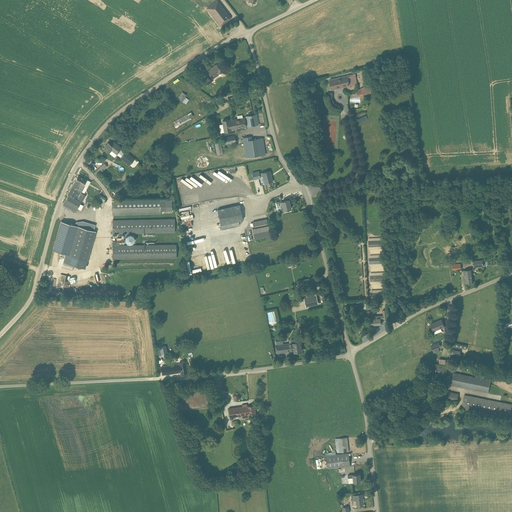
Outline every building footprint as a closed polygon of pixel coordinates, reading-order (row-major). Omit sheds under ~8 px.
[(218,1),(207,9),(220,25),(230,17),(218,1)] [(210,75),(207,76),(203,79),(207,85),(211,83),(210,80),(212,78),(212,79),(218,74),(221,71),(219,69),(216,65),(212,67),(213,68),(208,72),(210,75)] [(350,85),(358,84),(355,74),(348,75),(330,80),(332,90),(350,86),(350,85)] [(231,86),(232,90),(249,86),(248,82),(231,86)] [(361,89),(356,90),(358,96),(361,96),(362,97),(364,96),(364,95),(377,91),(374,84),(361,88),(361,89)] [(177,99),(182,102),(185,104),(189,99),(185,97),(186,95),(182,92),(177,99)] [(172,123),(175,127),(190,119),(187,114),(172,123)] [(257,114),(246,116),(248,126),(258,125),(257,114)] [(231,130),(247,127),(245,118),(229,120),(229,119),(223,120),(224,132),(231,131),(231,130)] [(223,138),(225,144),(236,142),(234,135),(223,138)] [(242,138),(243,143),(245,158),(260,155),(265,155),(263,138),(252,139),(251,136),(242,138)] [(214,142),(217,155),(222,154),(220,141),(214,142)] [(108,143),(103,149),(107,152),(109,153),(111,150),(117,155),(118,153),(122,156),(124,153),(120,150),(122,148),(114,142),(111,145),(108,143)] [(122,156),(120,158),(129,166),(135,160),(125,152),(124,153),(122,156)] [(196,162),(196,163),(196,164),(196,165),(197,165),(197,166),(198,167),(199,168),(200,168),(200,169),(201,169),(202,169),(203,169),(204,169),(205,169),(205,168),(206,168),(207,167),(208,166),(208,165),(209,165),(209,164),(209,163),(209,162),(209,161),(208,160),(208,159),(207,158),(206,158),(206,157),(205,157),(204,156),(203,156),(202,156),(201,156),(200,156),(200,157),(199,157),(198,158),(197,159),(197,160),(196,160),(196,161),(196,162)] [(94,172),(98,176),(103,171),(103,170),(107,166),(104,163),(100,167),(94,172)] [(260,178),(260,177),(263,176),(265,184),(268,183),(272,182),(270,171),(259,174),(258,172),(252,173),(254,179),(260,178)] [(87,180),(78,175),(68,195),(69,196),(63,205),(66,206),(76,212),(81,202),(78,201),(78,200),(76,199),(80,191),(82,192),(85,186),(83,185),(87,180)] [(188,176),(186,179),(197,187),(199,184),(188,176)] [(85,195),(81,193),(77,199),(82,201),(85,195)] [(112,201),(112,215),(161,214),(160,211),(171,211),(171,200),(112,201)] [(282,202),(277,204),(278,207),(281,207),(282,211),(287,210),(288,210),(288,209),(291,209),(289,200),(281,202),(282,202)] [(239,224),(241,223),(241,220),(243,220),(239,205),(234,206),(217,210),(222,229),(239,225),(239,224)] [(112,220),(113,234),(175,232),(175,219),(112,220)] [(252,228),(255,239),(271,236),(269,225),(267,225),(267,223),(266,219),(261,220),(253,222),(253,226),(254,226),(254,228),(252,228)] [(66,254),(87,260),(96,231),(61,221),(52,250),(66,254)] [(131,235),(130,235),(129,235),(128,235),(127,236),(126,236),(126,237),(126,238),(125,239),(126,240),(126,241),(126,242),(127,242),(127,243),(128,243),(129,243),(129,244),(130,244),(131,243),(132,243),(133,243),(133,242),(134,242),(134,241),(134,240),(134,239),(134,238),(134,237),(133,236),(133,235),(132,235),(131,235)] [(383,238),(368,238),(369,249),(383,249),(383,238)] [(119,241),(112,241),(112,259),(176,258),(176,244),(119,245),(119,241)] [(218,268),(221,267),(221,265),(224,264),(222,251),(218,251),(219,253),(216,254),(218,268)] [(66,254),(63,262),(85,268),(87,260),(66,254)] [(211,254),(204,256),(207,269),(214,268),(211,254)] [(384,255),(369,256),(370,266),(384,266),(384,255)] [(464,270),(465,283),(473,283),(473,278),(472,269),(464,270)] [(311,296),(307,297),(304,298),(306,307),(318,304),(315,290),(310,291),(311,296)] [(386,293),(371,293),(372,298),(379,298),(379,299),(377,300),(378,303),(379,304),(381,304),(382,302),(382,300),(381,299),(380,299),(380,298),(386,298),(386,293)] [(381,319),(388,319),(387,314),(387,310),(383,310),(383,315),(371,316),(372,325),(381,324),(381,319)] [(431,324),(432,328),(433,331),(444,327),(442,320),(431,324)] [(276,345),(277,353),(294,351),(295,352),(302,351),(300,342),(276,345)] [(461,351),(451,349),(449,359),(459,361),(461,351)] [(463,362),(456,360),(455,369),(461,370),(462,369),(463,362)] [(161,367),(162,369),(162,374),(181,372),(181,374),(187,373),(185,362),(179,363),(179,364),(161,367)] [(426,372),(446,376),(447,367),(428,364),(426,372)] [(424,381),(437,383),(438,376),(426,373),(424,381)] [(451,385),(488,393),(490,380),(454,373),(451,385)] [(447,400),(457,402),(459,394),(448,392),(447,400)] [(462,408),(509,418),(511,404),(464,395),(462,408)] [(228,409),(230,418),(255,414),(254,405),(228,409)] [(338,438),(339,452),(349,451),(347,437),(338,438)] [(326,456),(327,468),(350,466),(349,453),(326,456)] [(353,475),(348,475),(349,483),(361,482),(360,474),(353,474),(353,475)] [(356,496),(353,496),(354,507),(364,506),(362,494),(356,495),(356,496)]
